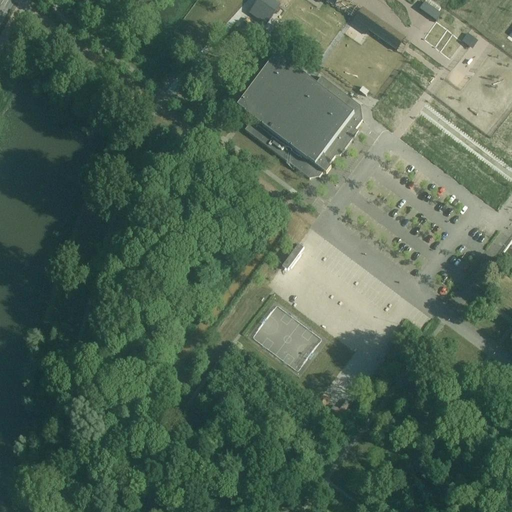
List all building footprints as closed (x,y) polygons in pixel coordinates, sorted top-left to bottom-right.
[(259,0),(253,10),(269,22),(280,6),(271,0),(259,0)] [(511,0),(503,0),(476,37),(490,47),(511,17),(511,0)] [(425,3),(420,10),(419,11),(429,17),(435,22),(436,22),(441,15),(425,3)] [(364,10),(363,10),(355,22),(352,26),(365,35),(368,31),(370,33),(396,52),(397,52),(405,40),(386,26),(382,24),(364,10)] [(245,38),(249,32),(241,27),(237,32),(245,38)] [(240,100),(235,107),(238,109),(243,114),(248,117),(247,118),(248,118),(253,122),(246,130),(245,132),(309,180),(309,181),(311,179),(318,178),(319,179),(324,174),(326,176),(331,169),(328,167),(335,158),(340,158),(356,137),(355,132),(362,122),(360,108),(358,106),(357,105),(356,105),(354,103),(352,102),(321,78),(315,87),(302,77),(300,75),(277,58),(250,94),(243,103),(240,100)] [(363,89),(360,93),(366,97),(369,93),(363,89)]
